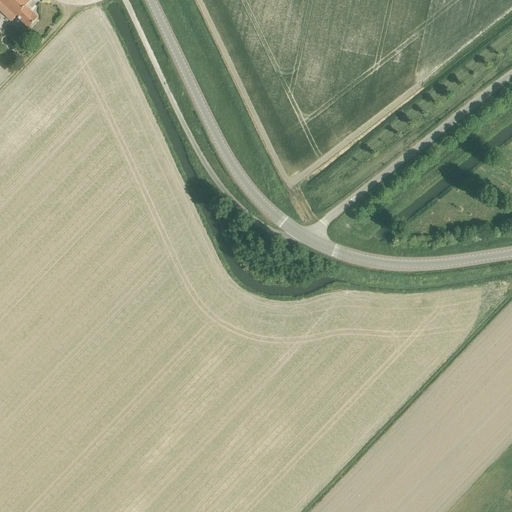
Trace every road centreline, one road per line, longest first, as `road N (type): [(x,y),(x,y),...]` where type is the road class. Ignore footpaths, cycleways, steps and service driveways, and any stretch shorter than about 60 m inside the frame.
road 1 (secondary): [(308,240),(240,180),(150,0)]
road 2 (unclassified): [(308,240),(511,74)]
road 3 (secondary): [(511,252),(395,264),(308,240)]
